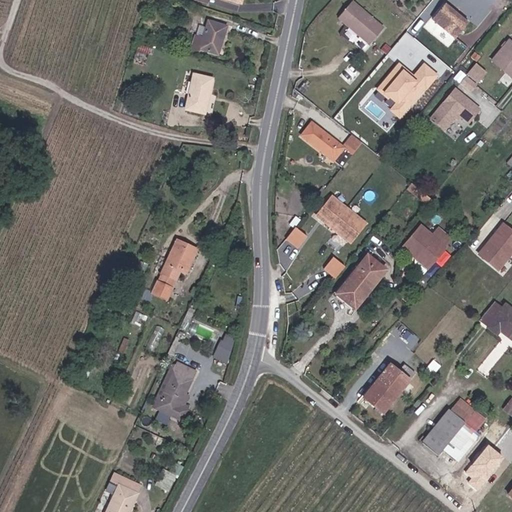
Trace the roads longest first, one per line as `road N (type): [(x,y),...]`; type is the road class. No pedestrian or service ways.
road 1 (secondary): [(297,0),(264,150),(255,355)]
road 2 (residential): [(461,511),(255,355)]
road 3 (secondary): [(255,355),(182,511)]
